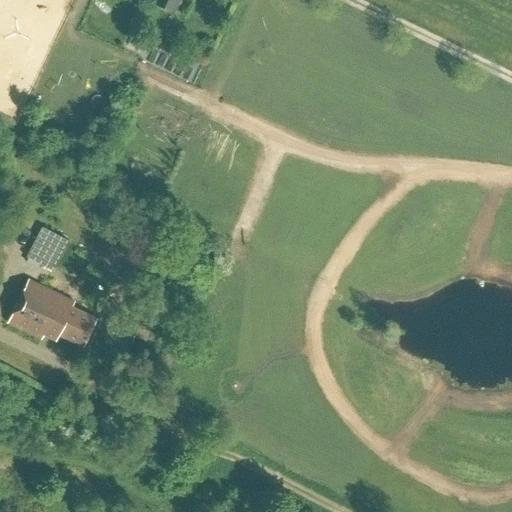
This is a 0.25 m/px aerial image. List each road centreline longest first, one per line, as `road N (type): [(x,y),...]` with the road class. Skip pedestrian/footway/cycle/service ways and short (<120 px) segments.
road 1 (track): [(511,78),(347,0)]
road 2 (track): [(160,511),(77,464),(0,448)]
